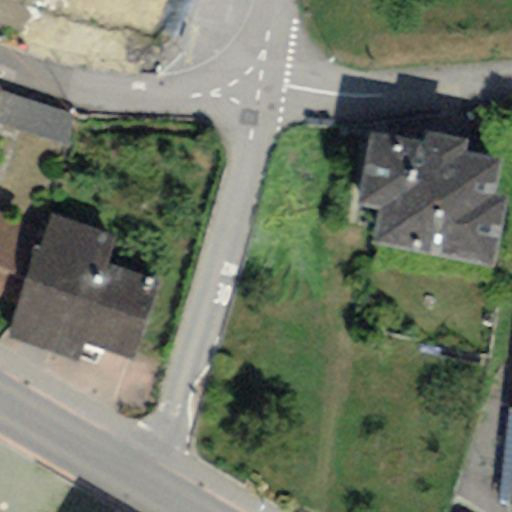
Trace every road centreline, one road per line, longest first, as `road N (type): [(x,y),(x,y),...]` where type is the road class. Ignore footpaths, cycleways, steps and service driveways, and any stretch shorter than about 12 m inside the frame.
road 1 (residential): [(148,480),(181,391),(265,88)]
road 2 (residential): [(0,63),(93,92),(204,96),(265,88)]
road 3 (residential): [(265,88),(376,96),(511,83)]
road 4 (primary): [(0,399),(148,480)]
